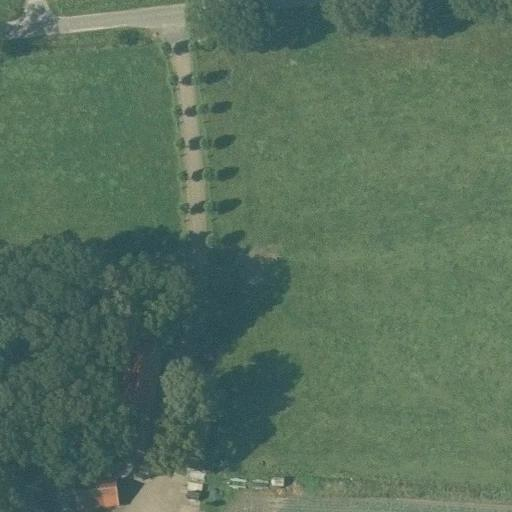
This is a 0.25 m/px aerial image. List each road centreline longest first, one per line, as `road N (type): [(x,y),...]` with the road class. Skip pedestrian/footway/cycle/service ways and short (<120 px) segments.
road 1 (unclassified): [(39,29),(324,0)]
road 2 (unknown): [(146,475),(0,480)]
